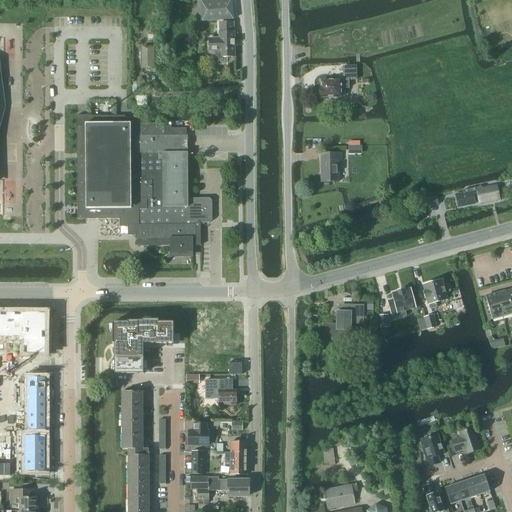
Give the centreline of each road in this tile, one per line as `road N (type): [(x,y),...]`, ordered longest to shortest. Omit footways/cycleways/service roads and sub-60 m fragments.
road 1 (tertiary): [(289,291),(284,0)]
road 2 (tertiary): [(289,291),(511,227)]
road 3 (residential): [(286,511),(289,291)]
road 4 (residential): [(252,511),(251,291)]
road 5 (tertiary): [(70,511),(68,292)]
road 6 (tertiary): [(68,292),(251,291)]
road 7 (residential): [(173,511),(168,354)]
road 8 (residential): [(251,291),(248,144)]
road 9 (unclassified): [(248,144),(243,0)]
